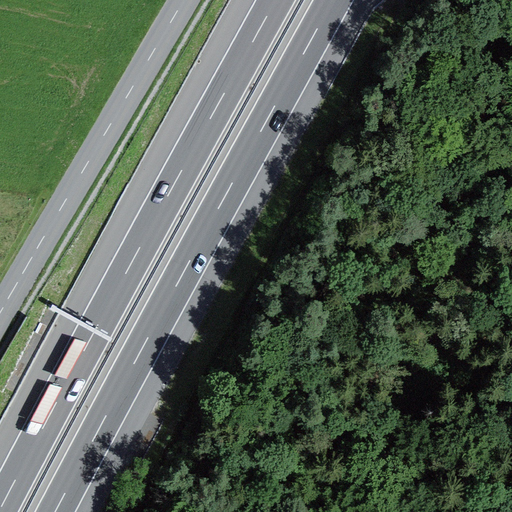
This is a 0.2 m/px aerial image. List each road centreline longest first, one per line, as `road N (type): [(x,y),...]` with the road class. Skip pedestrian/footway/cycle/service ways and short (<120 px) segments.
road 1 (motorway): [(55,511),(333,0)]
road 2 (motorway): [(275,0),(0,509)]
road 3 (unclassified): [(183,0),(0,313)]
